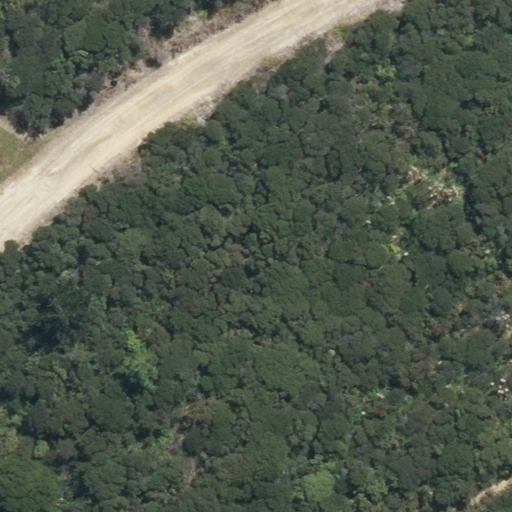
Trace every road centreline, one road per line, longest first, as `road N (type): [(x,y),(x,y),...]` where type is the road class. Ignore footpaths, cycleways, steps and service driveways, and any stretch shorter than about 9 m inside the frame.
road 1 (track): [(0,241),(75,164),(306,0)]
road 2 (track): [(400,511),(511,467)]
